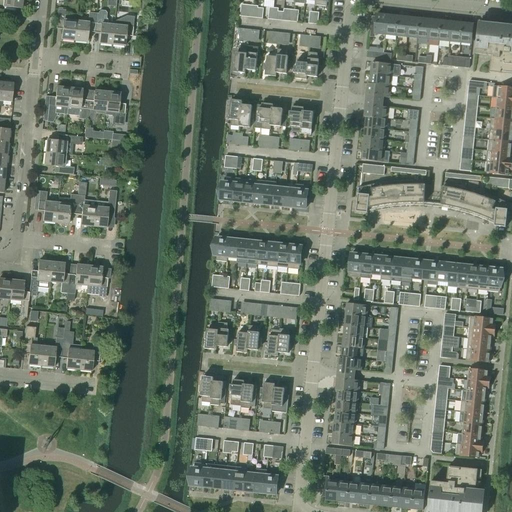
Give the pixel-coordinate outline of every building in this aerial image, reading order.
[(22,9),(22,0),(3,0),(3,7),(22,9)] [(74,41),(76,21),(64,19),(65,10),(58,10),(56,26),(62,26),(61,40),(74,41)] [(98,14),(96,14),(94,30),(100,30),(99,43),(112,45),(114,25),(108,24),(108,21),(106,19),(107,13),(105,11),(101,11),(98,13),(98,14)] [(88,22),(76,21),(74,41),(87,42),(88,29),(94,30),(96,14),(89,13),(88,22)] [(371,35),(371,33),(385,35),(387,16),(376,15),(375,25),(371,24),(370,35),(371,35)] [(387,16),(385,35),(395,36),(397,17),(387,16)] [(114,25),(112,45),(125,46),(126,33),(132,34),(134,17),(126,17),(115,21),(115,22),(114,22),(114,25)] [(395,36),(407,37),(409,18),(397,17),(395,36)] [(407,37),(418,38),(420,19),(409,18),(407,37)] [(418,38),(428,39),(430,20),(420,19),(418,38)] [(430,20),(428,39),(439,40),(441,21),(430,20)] [(439,40),(450,41),(452,22),(441,21),(439,40)] [(452,22),(450,41),(461,43),(463,24),(452,22)] [(511,25),(478,22),(475,54),(491,56),(489,72),(511,74),(511,25)] [(461,43),(471,44),(473,25),(463,24),(461,43)] [(238,29),(237,38),(248,39),(249,30),(238,29)] [(248,39),(259,41),(260,31),(249,30),(248,39)] [(268,42),(279,43),(280,33),(269,32),(268,42)] [(290,34),(280,33),(279,43),(289,44),(290,34)] [(311,36),(300,35),(299,45),(310,46),(311,36)] [(320,47),(321,37),(311,36),(310,46),(320,47)] [(247,46),(247,48),(244,73),(245,74),(245,70),(255,71),(257,54),(258,47),(247,46)] [(234,56),(233,63),(235,63),(234,72),(244,73),(247,48),(238,47),(238,53),(236,53),(235,56),(234,56)] [(277,49),(277,57),(267,56),(266,64),(263,64),(263,70),(265,70),(264,76),(275,77),(278,49),(277,49)] [(278,49),(275,77),(276,73),(286,74),(288,56),(286,56),(286,50),(278,49)] [(296,67),(294,67),(293,73),(296,73),(295,79),(306,80),(308,53),(307,60),(297,59),(296,67)] [(317,53),(308,53),(306,80),(306,76),(317,77),(318,60),(316,59),(317,53)] [(370,74),(391,76),(393,65),(371,62),(370,74)] [(369,84),(367,84),(390,87),(391,76),(370,74),(369,84)] [(0,82),(0,106),(2,107),(3,102),(11,102),(13,84),(0,82)] [(381,102),(382,97),(382,98),(383,98),(383,97),(389,98),(390,87),(367,84),(365,100),(381,102)] [(511,88),(494,86),(492,97),(511,99),(511,88)] [(67,115),(67,109),(69,89),(56,87),(55,100),(49,100),(47,121),(53,122),(57,115),(57,114),(67,115)] [(468,87),(467,95),(475,96),(479,96),(480,89),(468,87)] [(82,90),(69,89),(67,109),(79,110),(78,119),(85,120),(87,104),(81,103),(82,90)] [(93,104),(87,104),(85,120),(92,121),(99,117),(99,115),(105,115),(105,113),(107,92),(94,91),(93,104)] [(120,94),(107,92),(105,113),(105,115),(113,116),(113,124),(123,125),(125,107),(119,107),(120,94)] [(511,99),(492,97),(492,98),(496,98),(495,108),(511,110),(511,99)] [(241,101),(231,100),(230,109),(228,109),(228,116),(229,116),(229,120),(231,120),(230,126),(239,127),(241,101)] [(381,107),(381,102),(365,100),(364,116),(387,119),(388,108),(382,107),(381,106),(381,107)] [(242,101),(241,101),(239,127),(249,128),(250,124),(253,124),(254,113),(251,112),(252,106),(242,105),(242,101)] [(256,105),(254,128),(270,130),(272,108),(273,105),(262,103),(261,105),(256,105)] [(300,133),(299,135),(300,135),(303,108),(292,107),(292,112),(289,112),(289,118),(291,118),(290,126),(292,126),(292,132),(300,133)] [(282,109),(272,108),(270,130),(270,126),(285,127),(287,116),(282,115),(282,109)] [(310,136),(311,130),(313,112),(303,111),(303,108),(300,135),(310,136)] [(490,119),(511,120),(511,110),(495,108),(491,108),(490,118),(490,119)] [(366,117),(365,127),(386,130),(387,119),(364,116),(364,117),(366,117)] [(489,129),(511,131),(511,120),(490,119),(489,129)] [(386,130),(365,127),(363,138),(385,140),(386,130)] [(0,141),(8,143),(10,130),(0,128),(0,141)] [(92,129),(85,128),(85,137),(94,138),(94,132),(92,132),(92,129)] [(488,140),(511,143),(511,140),(511,131),(489,129),(488,140)] [(47,140),(45,153),(66,155),(67,143),(81,145),(82,138),(60,135),(60,141),(47,140)] [(226,144),(237,145),(238,136),(227,135),(226,144)] [(248,137),(238,136),(237,145),(247,146),(248,137)] [(267,148),(268,139),(258,138),(257,147),(267,148)] [(385,141),(385,140),(363,138),(362,149),(378,150),(382,150),(383,141),(385,141)] [(278,149),(279,140),(268,139),(267,148),(278,149)] [(487,151),(511,153),(511,143),(488,140),(487,151)] [(0,141),(0,154),(7,155),(8,143),(0,141)] [(299,142),(288,141),(287,150),(298,151),(299,142)] [(299,142),(298,151),(309,153),(310,144),(299,142)] [(378,151),(378,150),(362,149),(361,160),(377,162),(377,161),(381,161),(382,152),(378,151)] [(511,163),(511,158),(510,158),(511,153),(487,151),(486,162),(511,164),(511,163)] [(65,167),(66,155),(45,153),(44,166),(57,167),(57,173),(73,175),(74,168),(65,167)] [(509,170),(511,171),(511,164),(486,162),(485,173),(508,175),(509,170)] [(298,164),(297,172),(311,173),(312,165),(298,163),(298,164)] [(361,173),(384,175),(384,166),(362,164),(361,173)] [(426,171),(391,167),(390,172),(425,175),(426,171)] [(222,182),(220,200),(233,201),(235,183),(235,178),(224,177),(224,182),(222,182)] [(235,178),(235,183),(233,201),(243,202),(245,179),(235,178)] [(491,178),(490,187),(508,188),(509,179),(491,178)] [(243,202),(253,203),(255,180),(245,179),(243,202)] [(255,180),(253,203),(263,204),(266,181),(255,180)] [(367,213),(367,212),(368,208),(375,207),(385,205),(394,204),(404,203),(414,203),(424,203),(425,181),(414,180),(403,181),(392,181),(381,183),(371,185),(358,188),(356,212),(367,213)] [(276,182),(266,181),(263,204),(273,205),(276,182)] [(283,206),(285,189),(276,187),(276,182),(273,205),(283,206)] [(466,187),(444,183),(440,205),(445,206),(450,207),(455,208),(461,209),(466,187)] [(295,190),(285,189),(283,206),(294,207),(296,184),(295,190)] [(296,184),(294,207),(305,209),(308,186),(296,184)] [(487,194),(466,187),(461,209),(465,210),(469,212),(474,213),(479,215),(482,216),(487,194)] [(55,223),(57,203),(46,201),(47,192),(39,191),(38,208),(44,208),(42,221),(55,223)] [(114,216),(116,191),(109,191),(108,203),(96,201),(93,227),(106,228),(108,215),(114,216)] [(497,198),(487,194),(482,216),(488,218),(493,221),(497,198)] [(76,212),(77,195),(70,195),(70,199),(65,199),(64,203),(57,203),(55,223),(68,224),(70,211),(76,212)] [(85,196),(77,195),(76,212),(82,212),(80,225),(93,227),(96,201),(84,200),(85,196)] [(508,203),(497,198),(493,221),(494,222),(494,226),(505,227),(508,203)] [(216,261),(227,262),(229,239),(216,238),(214,255),(216,256),(216,261)] [(239,240),(229,239),(227,262),(227,257),(237,258),(239,240)] [(239,240),(237,258),(237,263),(247,264),(249,241),(239,240)] [(247,264),(257,265),(259,242),(249,241),(247,264)] [(269,243),(259,242),(257,265),(267,266),(269,243)] [(280,244),(269,243),(267,266),(277,267),(280,244)] [(277,267),(287,268),(290,245),(280,244),(277,267)] [(301,246),(290,245),(287,268),(299,269),(301,246)] [(360,278),(360,273),(361,273),(362,255),(351,254),(348,277),(360,278)] [(371,274),(373,256),(362,255),(361,273),(360,278),(370,279),(371,274)] [(380,275),(380,280),(383,257),(373,256),(371,274),(380,275)] [(390,281),(391,276),(393,258),(383,257),(380,280),(390,281)] [(393,258),(391,276),(401,277),(403,259),(393,258)] [(403,259),(401,277),(411,278),(413,260),(403,259)] [(413,260),(411,278),(422,279),(424,261),(413,260)] [(49,283),(51,263),(38,261),(37,274),(31,274),(29,295),(29,296),(36,297),(37,288),(49,289),(49,283)] [(437,281),(439,263),(424,261),(422,279),(427,279),(426,285),(437,286),(437,281)] [(64,264),(51,263),(49,283),(61,284),(60,293),(67,294),(69,278),(63,277),(64,264)] [(449,264),(439,263),(437,281),(448,282),(449,264)] [(460,265),(449,264),(448,282),(447,287),(457,288),(458,283),(460,265)] [(75,278),(69,278),(67,294),(67,300),(74,301),(75,285),(87,287),(89,266),(76,265),(75,278)] [(460,265),(458,283),(457,288),(467,289),(470,266),(460,265)] [(98,297),(105,298),(107,281),(101,281),(102,268),(89,266),(87,287),(86,294),(98,295),(98,297)] [(470,266),(467,289),(477,290),(480,267),(470,266)] [(490,268),(480,267),(477,290),(488,291),(490,268)] [(490,268),(488,291),(499,292),(502,269),(490,268)] [(0,299),(9,301),(11,281),(0,279),(0,299)] [(11,281),(9,301),(21,302),(20,315),(27,316),(27,308),(29,296),(29,295),(23,295),(24,282),(11,281)] [(345,315),(366,317),(368,306),(346,303),(345,315)] [(93,307),(86,306),(85,316),(92,316),(93,307)] [(365,328),(366,317),(345,315),(344,325),(359,327),(365,328)] [(469,328),(495,330),(495,324),(493,324),(493,319),(470,317),(469,328)] [(207,332),(205,332),(204,339),(206,339),(205,349),(216,350),(219,322),(218,322),(218,324),(210,323),(209,329),(207,329),(207,332)] [(219,322),(216,350),(217,346),(227,347),(228,330),(226,329),(227,323),(219,322)] [(364,338),(365,328),(359,327),(344,325),(343,336),(364,338)] [(236,352),(246,353),(249,326),(248,333),(238,332),(237,340),(235,340),(234,346),(236,347),(236,352)] [(258,327),(249,326),(246,353),(247,353),(247,349),(257,350),(258,345),(260,345),(261,339),(259,338),(259,333),(257,333),(258,327)] [(28,365),(41,366),(43,346),(36,345),(37,338),(34,338),(36,328),(25,327),(23,351),(29,351),(28,365)] [(494,337),(495,330),(469,328),(467,338),(491,341),(492,336),(494,337)] [(266,355),(277,356),(280,329),(279,329),(279,331),(271,330),(270,336),(268,336),(268,343),(265,343),(265,349),(267,350),(266,355)] [(280,329),(277,356),(278,353),(288,354),(290,336),(288,336),(288,330),(280,329)] [(63,331),(63,339),(61,355),(67,355),(65,368),(79,370),(81,350),(74,349),(75,346),(72,345),(73,333),(63,331)] [(364,338),(343,336),(342,347),(357,349),(363,349),(364,338)] [(55,347),(43,346),(41,366),(54,367),(55,354),(61,355),(63,339),(56,338),(55,347)] [(467,338),(466,349),(490,352),(491,341),(467,338)] [(92,351),(81,350),(79,370),(92,371),(93,358),(99,359),(101,342),(93,342),(92,351)] [(339,357),(356,359),(357,349),(342,347),(341,357),(339,357)] [(466,349),(465,360),(489,363),(490,352),(466,349)] [(337,369),(338,369),(338,374),(354,375),(354,370),(361,371),(362,360),(356,359),(339,357),(337,369)] [(439,365),(438,377),(446,378),(447,366),(439,365)] [(488,371),(468,369),(467,380),(489,382),(490,376),(488,376),(488,371)] [(337,378),(335,390),(359,392),(360,381),(354,380),(353,380),(354,375),(338,374),(337,378)] [(202,376),(201,385),(200,385),(199,392),(201,393),(200,396),(202,396),(202,402),(210,403),(210,405),(213,378),(202,376)] [(213,378),(210,405),(219,406),(219,404),(224,404),(226,389),(222,389),(223,382),(213,381),(213,378)] [(241,408),(243,381),(233,380),(232,387),(230,387),(229,394),(231,394),(231,399),(241,400),(240,408),(241,408)] [(489,382),(467,380),(466,391),(486,393),(486,388),(489,389),(489,382)] [(244,381),(243,381),(241,408),(249,409),(249,407),(254,407),(256,393),(253,393),(254,385),(243,384),(244,381)] [(271,409),(274,384),(263,383),(263,390),(260,390),(260,397),(262,397),(261,402),(263,402),(263,408),(271,409)] [(274,384),(271,409),(287,411),(288,395),(284,395),(284,389),(274,388),(274,384)] [(335,390),(337,390),(336,401),(357,403),(359,392),(335,390)] [(465,401),(461,400),(461,401),(485,404),(486,393),(466,391),(465,401)] [(356,414),(357,403),(336,401),(335,412),(356,414)] [(485,404),(461,401),(460,412),(483,414),(485,404)] [(356,414),(335,412),(334,422),(355,425),(356,414)] [(460,412),(459,423),(463,423),(482,425),(483,414),(460,412)] [(196,425),(207,426),(208,418),(208,417),(203,416),(204,415),(197,414),(196,425)] [(219,417),(209,416),(208,426),(218,428),(219,417)] [(229,429),(238,430),(239,422),(240,419),(230,418),(229,429)] [(334,422),(333,433),(354,435),(355,425),(334,422)] [(482,425),(463,423),(462,434),(481,436),(482,425)] [(354,435),(333,433),(332,444),(353,447),(354,435)] [(456,444),(483,447),(483,441),(481,440),(481,436),(462,434),(461,444),(457,444),(456,444)] [(208,439),(196,438),(194,450),(207,451),(207,447),(208,439)] [(383,443),(384,439),(377,438),(376,442),(374,442),(374,449),(383,450),(383,443)] [(479,453),(482,453),(483,447),(456,444),(455,455),(479,457),(479,453)] [(273,446),(272,455),(272,458),(282,459),(283,447),(273,446)] [(192,467),(190,485),(203,487),(205,464),(195,463),(194,468),(192,467)] [(205,464),(203,487),(213,488),(215,472),(215,465),(205,464)] [(215,472),(213,488),(223,489),(225,471),(226,466),(215,465),(215,472)] [(482,511),(485,490),(480,490),(482,470),(448,466),(446,483),(431,481),(427,511),(482,511)] [(235,472),(233,490),(244,491),(245,473),(246,473),(246,468),(235,467),(235,472)] [(256,474),(254,492),(264,493),(266,475),(267,470),(256,469),(255,474),(256,474)] [(225,471),(223,489),(233,490),(235,472),(225,471)] [(245,473),(244,491),(254,492),(256,474),(255,474),(246,473),(245,473)] [(266,475),(264,493),(276,494),(277,476),(266,475)] [(337,501),(339,482),(324,480),(323,489),(326,490),(325,499),(337,501)] [(349,483),(339,482),(337,501),(343,501),(347,502),(347,500),(349,483)] [(360,484),(349,483),(347,500),(347,502),(352,502),(358,503),(360,484)] [(364,503),(369,504),(369,502),(371,485),(360,484),(358,503),(364,503)] [(371,485),(369,502),(369,504),(373,504),(380,505),(382,486),(371,485)] [(390,506),(391,504),(392,487),(382,486),(380,505),(386,506),(390,506)] [(403,488),(392,487),(391,504),(390,506),(395,507),(401,507),(403,488)] [(403,488),(401,507),(407,508),(412,508),(412,506),(414,489),(403,488)] [(414,489),(412,506),(412,508),(423,510),(425,491),(414,489)]
